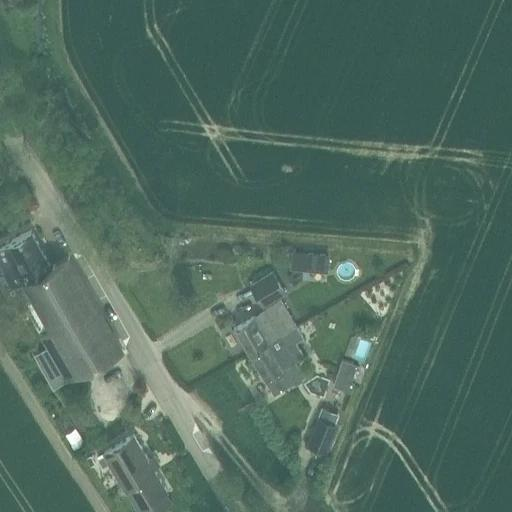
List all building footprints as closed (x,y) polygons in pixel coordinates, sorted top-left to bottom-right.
[(33,229),(0,246),(0,260),(5,270),(0,272),(0,280),(5,290),(14,285),(14,286),(15,287),(18,292),(40,332),(38,333),(46,348),(66,382),(123,350),(71,255),(69,256),(53,265),(33,229)] [(290,268),(305,270),(307,252),(292,250),(290,268)] [(272,271),(250,284),(263,305),(285,293),(272,271)] [(234,328),(234,329),(250,354),(297,326),(281,299),(272,305),(234,328)] [(250,354),(265,380),(274,395),(294,383),(296,384),(304,380),(302,378),(304,376),(297,361),(304,357),(295,343),(304,338),(297,326),(250,354)] [(46,347),(34,354),(42,367),(54,361),(46,348),(46,347)] [(337,376),(352,381),(358,364),(350,362),(342,359),(337,376)] [(319,417),(308,444),(326,451),(337,424),(335,423),(338,413),(323,407),(319,417)] [(107,454),(99,458),(103,466),(111,462),(139,509),(140,509),(168,493),(169,492),(155,468),(161,465),(155,455),(149,458),(135,433),(105,450),(107,454)] [(91,454),(86,457),(91,465),(92,465),(96,463),(91,454)]
